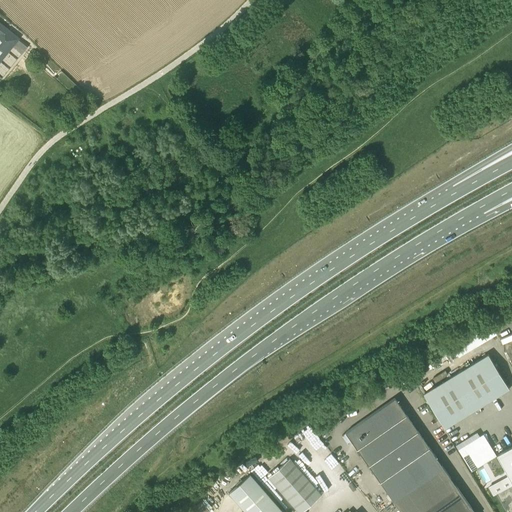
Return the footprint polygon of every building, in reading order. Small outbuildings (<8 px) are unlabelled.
[(20,39),(3,25),(0,23),(0,62),(13,47),(22,54),(27,47),(19,40),(20,39)] [(454,344),(461,355),(498,333),(491,321),(454,344)] [(488,354),(423,394),(444,429),(509,389),(488,354)] [(346,432),(394,501),(401,511),(474,511),(395,398),(346,432)] [(460,446),(471,469),(498,456),(486,433),(460,446)] [(300,511),(321,495),(313,486),(289,459),(268,477),(297,511),(300,511)] [(251,473),(229,492),(245,511),(257,511),(273,499),(251,473)] [(511,511),(511,484),(497,493),(507,511),(511,511)] [(284,511),(273,499),(257,511),(284,511)] [(208,511),(210,511),(202,502),(197,506),(201,511),(208,511)]
